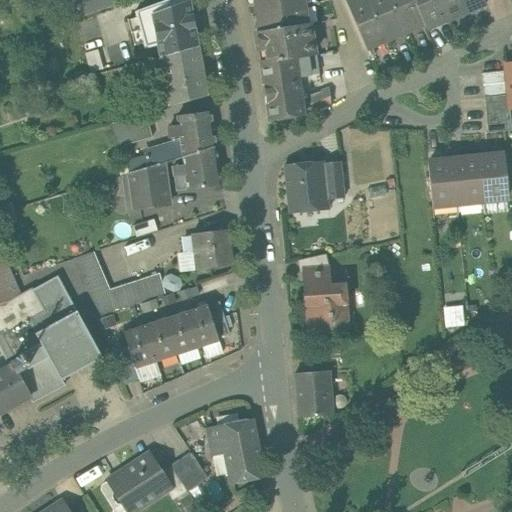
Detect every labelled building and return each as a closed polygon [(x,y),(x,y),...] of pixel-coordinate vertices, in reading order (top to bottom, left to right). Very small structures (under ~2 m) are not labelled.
[(81,0),(85,9),(108,0),(81,0)] [(255,0),(257,11),(305,4),(304,0),(255,0)] [(386,40),(369,0),(345,0),(366,48),(386,40)] [(406,31),(392,0),(369,0),(386,40),(406,31)] [(415,0),(392,0),(406,31),(425,23),(415,0)] [(447,20),(437,0),(415,0),(425,23),(427,29),(447,20)] [(466,12),(460,0),(437,0),(447,20),(466,12)] [(460,0),(466,12),(486,3),(484,0),(460,0)] [(305,4),(257,11),(260,32),(307,24),(310,24),(305,4)] [(260,32),(256,32),(261,63),(314,55),(314,54),(307,24),(260,32)] [(199,47),(160,57),(165,81),(204,74),(199,47)] [(314,55),(261,63),(270,120),(304,115),(330,104),(330,103),(331,103),(329,88),(321,91),(316,53),(314,54),(314,55)] [(131,65),(93,75),(98,94),(137,84),(131,65)] [(204,74),(165,81),(170,106),(208,96),(204,74)] [(93,75),(67,82),(73,102),(98,95),(98,94),(93,75)] [(508,94),(485,97),(486,109),(510,106),(508,94)] [(510,106),(486,109),(487,121),(511,118),(510,107),(510,106)] [(211,111),(178,117),(179,126),(170,127),(171,139),(180,138),(181,145),(183,157),(216,147),(211,111)] [(147,114),(113,124),(119,146),(153,137),(147,114)] [(511,118),(487,121),(488,132),(511,130),(511,118)] [(181,145),(127,161),(128,173),(183,157),(181,145)] [(216,147),(183,157),(185,174),(175,175),(177,191),(187,189),(187,190),(221,185),(216,147)] [(502,154),(478,157),(482,200),(507,198),(502,154)] [(478,157),(453,159),(457,203),(482,200),(478,157)] [(453,159),(428,162),(432,206),(457,203),(453,159)] [(324,161),(284,165),(289,213),(329,209),(328,199),(324,164),(324,161)] [(340,162),(324,164),(328,199),(344,197),(340,162)] [(8,195),(0,198),(0,212),(13,208),(8,195)] [(154,219),(133,225),(137,237),(158,230),(154,219)] [(227,230),(193,234),(197,269),(231,265),(227,230)] [(20,294),(0,247),(0,334),(44,310),(33,289),(32,288),(20,294)] [(109,290),(93,252),(72,259),(97,318),(166,295),(159,274),(109,290)] [(326,254),(301,260),(304,272),(329,266),(326,254)] [(329,266),(304,272),(306,306),(312,306),(314,331),(348,329),(345,284),(330,285),(329,266)] [(0,348),(10,366),(0,371),(0,412),(48,387),(51,392),(65,384),(62,379),(102,357),(58,276),(33,289),(44,310),(0,334),(0,348)] [(460,323),(459,304),(443,305),(443,324),(460,323)] [(207,305),(186,312),(198,347),(197,344),(217,337),(218,341),(219,341),(218,337),(211,315),(207,305)] [(222,311),(211,315),(218,337),(229,333),(222,311)] [(186,312),(166,318),(177,354),(178,354),(177,351),(196,344),(197,348),(198,347),(186,312)] [(166,318),(145,325),(157,361),(156,357),(176,351),(177,354),(166,318)] [(145,325),(124,332),(135,368),(136,368),(135,364),(155,358),(156,361),(157,361),(145,325)] [(350,370),(295,374),(299,416),(333,413),(332,406),(353,405),(350,370)] [(252,421),(221,427),(226,452),(231,481),(263,475),(252,421)] [(221,427),(208,429),(213,455),(226,452),(221,427)] [(171,466),(171,465),(160,449),(150,456),(171,487),(166,490),(173,500),(187,491),(171,466)] [(192,453),(171,466),(187,491),(208,478),(192,453)] [(149,454),(109,480),(116,491),(113,493),(112,496),(117,503),(121,504),(123,503),(129,511),(132,511),(166,490),(171,487),(150,456),(149,454)] [(80,484),(103,472),(98,463),(75,475),(80,484)] [(190,495),(180,502),(186,511),(192,511),(199,508),(190,495)] [(69,511),(62,501),(44,511),(69,511)]
